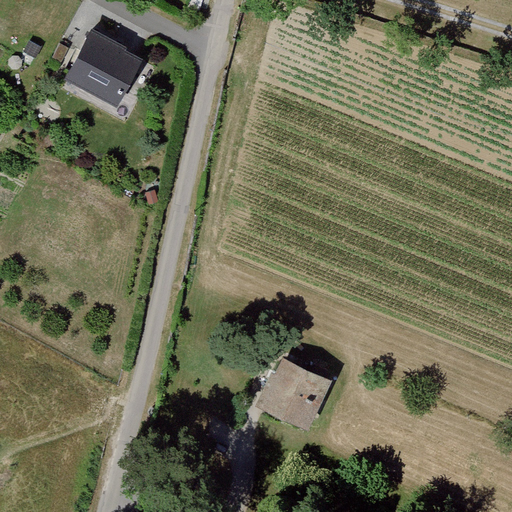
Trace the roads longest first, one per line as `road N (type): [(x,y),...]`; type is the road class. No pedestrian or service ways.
road 1 (residential): [(209,57),(109,511)]
road 2 (residential): [(98,0),(209,57)]
